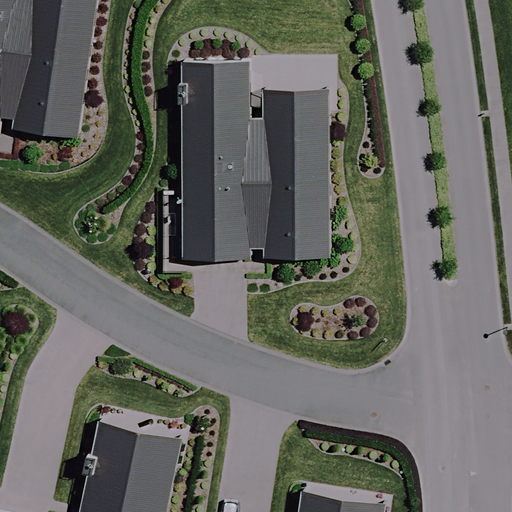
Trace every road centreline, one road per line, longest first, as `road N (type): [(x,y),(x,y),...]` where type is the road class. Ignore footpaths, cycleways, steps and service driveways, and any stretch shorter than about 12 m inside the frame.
road 1 (residential): [(0,239),(192,352),(334,399),(431,408)]
road 2 (residential): [(441,0),(461,115),(486,410)]
road 3 (residential): [(431,408),(390,0)]
